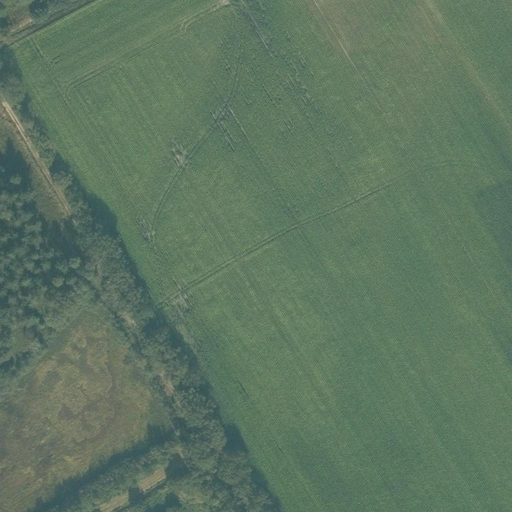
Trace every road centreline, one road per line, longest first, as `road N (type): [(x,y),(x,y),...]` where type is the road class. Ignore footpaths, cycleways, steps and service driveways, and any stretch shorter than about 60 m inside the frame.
road 1 (track): [(249,511),(0,97)]
road 2 (track): [(100,511),(206,445)]
